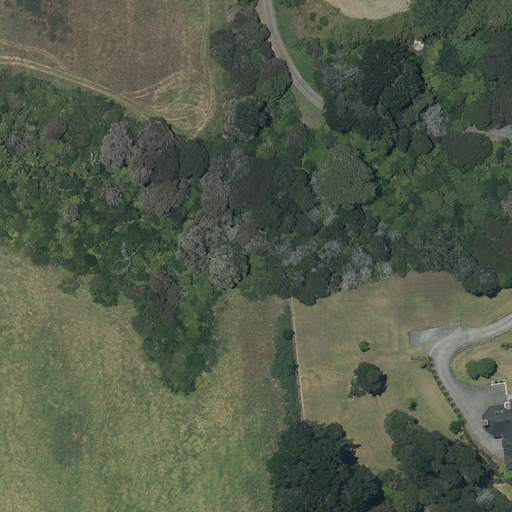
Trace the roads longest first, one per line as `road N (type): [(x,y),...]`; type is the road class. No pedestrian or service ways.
road 1 (unknown): [(251,0),(267,62),(286,82),(511,134)]
road 2 (unknown): [(511,312),(443,342),(434,355),(436,373),(484,443)]
